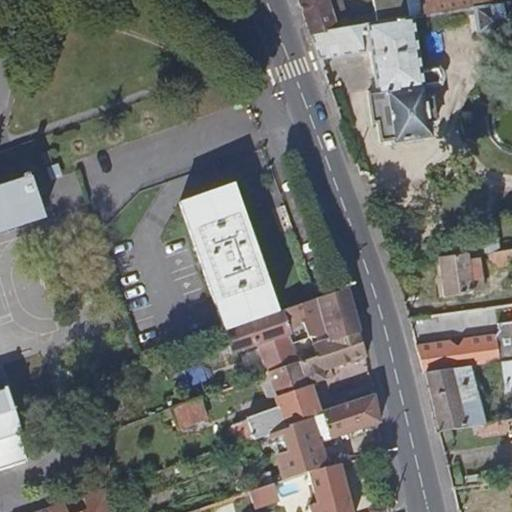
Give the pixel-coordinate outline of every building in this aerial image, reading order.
[(334,21),(328,0),(299,0),(302,6),(311,31),(408,16),(405,0),(372,0),(375,15),(334,21)] [(419,0),(405,0),(408,16),(410,16),(422,14),(419,0)] [(433,0),(419,0),(422,14),(435,12),(433,0)] [(511,0),(433,0),(435,12),(472,7),(473,6),(511,0)] [(511,0),(473,6),(472,7),(476,33),(483,39),(511,35),(511,0)] [(418,71),(410,16),(408,16),(311,31),(320,57),(369,50),(374,91),(366,92),(370,122),(375,122),(377,141),(391,139),(391,141),(428,136),(426,124),(434,122),(431,97),(423,98),(421,86),(433,84),(430,70),(418,71)] [(0,231),(43,218),(31,177),(0,187),(0,231)] [(275,314),(233,186),(182,203),(223,332),(275,314)] [(497,250),(493,226),(477,228),(480,253),(488,252),(497,250)] [(511,263),(511,247),(497,250),(488,252),(489,267),(511,263)] [(469,279),(479,277),(476,253),(435,259),(441,296),(470,292),(469,279)] [(232,356),(250,350),(260,378),(298,365),(301,364),(294,345),(309,339),(317,340),(328,337),(330,343),(359,334),(352,307),(348,289),(275,314),(223,332),(232,356)] [(232,356),(223,332),(174,349),(180,369),(217,357),(222,371),(235,366),(232,356)] [(306,388),(310,387),(336,379),(334,371),(366,358),(359,334),(330,343),(313,348),(317,358),(301,364),(298,365),(306,388)] [(511,361),(503,362),(507,390),(511,389),(511,361)] [(306,388),(298,365),(260,378),(268,401),(277,398),(306,388)] [(484,422),(471,367),(428,373),(433,397),(440,429),(484,422)] [(320,415),(310,387),(306,388),(277,398),(279,405),(286,427),(311,418),(320,415)] [(0,470),(28,462),(20,435),(22,435),(7,389),(0,391),(0,470)] [(380,423),(375,395),(323,414),(332,442),(381,425),(380,423)] [(208,414),(203,398),(171,409),(176,425),(208,414)] [(286,427),(279,405),(246,417),(247,420),(254,439),(269,433),(286,427)] [(320,415),(311,418),(320,446),(332,442),(323,414),(320,415)] [(320,446),(311,418),(286,427),(269,433),(285,486),(297,483),(310,479),(328,474),(320,446)] [(254,439),(247,420),(232,425),(238,444),(254,439)] [(350,511),(340,470),(328,474),(310,479),(318,504),(311,507),(311,511),(350,511)] [(300,496),(297,483),(285,486),(275,489),(279,503),(300,496)] [(257,511),(280,505),(279,503),(275,489),(250,497),(254,511),(257,511)] [(113,511),(107,491),(83,499),(86,510),(79,511),(67,511),(66,505),(45,511),(113,511)]
